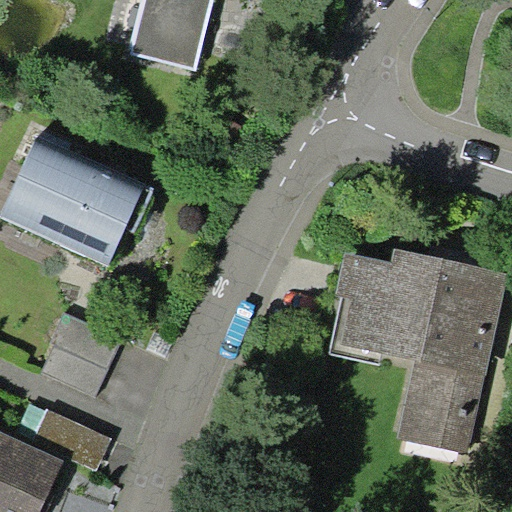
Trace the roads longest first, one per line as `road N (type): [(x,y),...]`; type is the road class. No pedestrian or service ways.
road 1 (residential): [(150,511),(326,107)]
road 2 (residential): [(511,174),(326,107)]
road 3 (residential): [(326,107),(393,0)]
